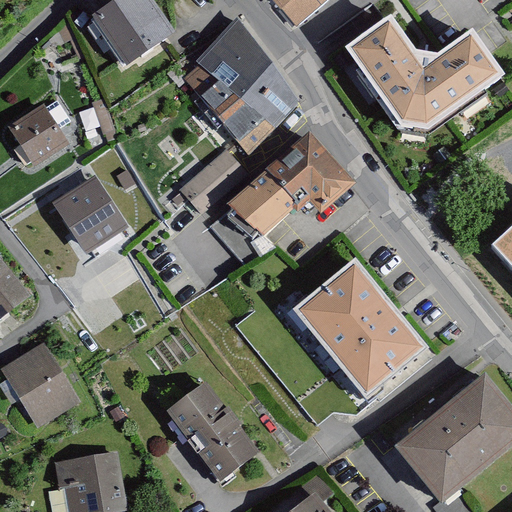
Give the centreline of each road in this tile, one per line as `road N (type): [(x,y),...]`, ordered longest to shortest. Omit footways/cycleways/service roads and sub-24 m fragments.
road 1 (residential): [(288,59),(320,111),(511,352)]
road 2 (residential): [(0,227),(40,279),(48,303),(39,322),(0,349)]
